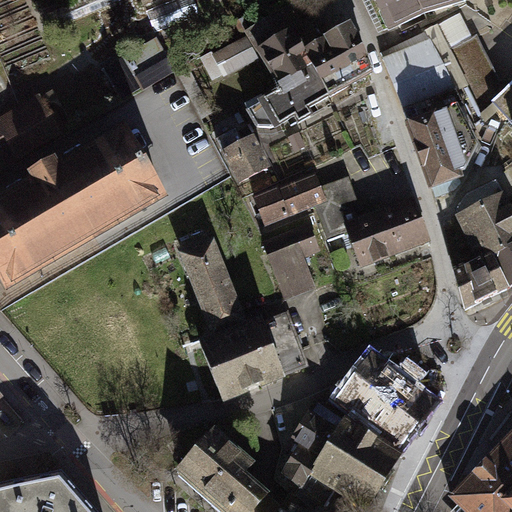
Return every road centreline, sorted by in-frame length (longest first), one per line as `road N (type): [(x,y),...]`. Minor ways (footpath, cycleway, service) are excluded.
road 1 (residential): [(350,0),(433,227),(454,322),(495,354)]
road 2 (residential): [(140,511),(0,355)]
road 3 (tertiary): [(415,511),(495,354)]
